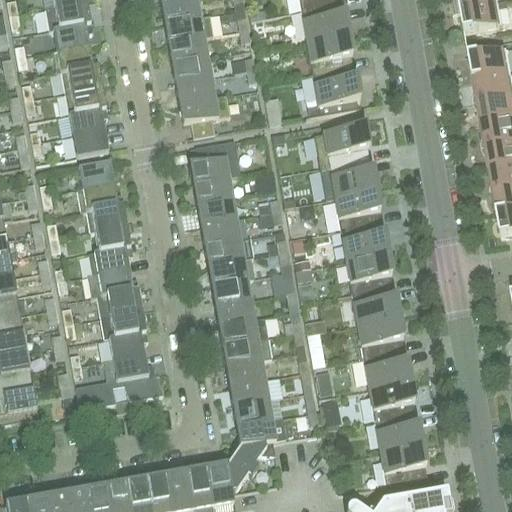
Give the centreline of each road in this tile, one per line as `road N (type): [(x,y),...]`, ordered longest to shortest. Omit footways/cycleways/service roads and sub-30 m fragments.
road 1 (residential): [(116,0),(194,424),(181,442),(0,474)]
road 2 (tertiary): [(453,278),(402,0)]
road 3 (tertiary): [(493,511),(453,278)]
